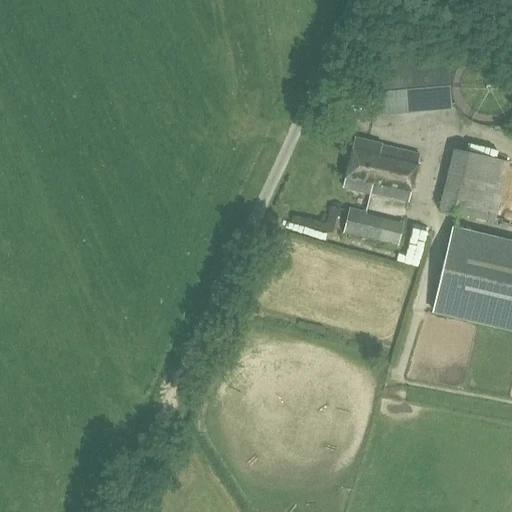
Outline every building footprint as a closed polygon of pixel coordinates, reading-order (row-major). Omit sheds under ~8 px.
[(368,53),(373,113),(450,106),(444,46),(368,53)] [(370,192),(408,201),(419,154),(381,145),(381,144),(355,138),(343,187),(369,193),(370,192)] [(442,209),(493,221),(508,162),(456,149),(442,209)] [(344,232),(397,245),(403,222),(350,208),(344,232)] [(434,311),(511,329),(511,240),(453,227),(434,311)]
